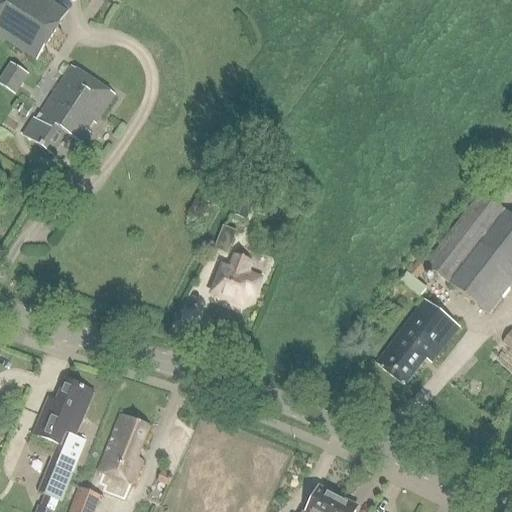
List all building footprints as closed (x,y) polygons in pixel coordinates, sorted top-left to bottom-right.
[(0,0),(0,38),(37,62),(68,13),(47,0),(0,0)] [(0,76),(0,84),(15,94),(28,74),(9,62),(0,76)] [(34,121),(23,137),(53,156),(67,135),(82,145),(115,96),(72,68),(37,123),(34,121)] [(23,106),(19,114),(26,118),(30,110),(23,106)] [(238,192),(229,216),(245,222),(254,197),(238,192)] [(424,266),(489,316),(511,285),(511,214),(511,216),(481,193),(424,266)] [(222,229),(213,252),(226,257),(235,234),(222,229)] [(231,272),(222,269),(213,295),(243,306),(246,296),(253,298),(260,280),(246,275),(250,264),(235,259),(231,272)] [(425,291),(406,275),(398,285),(418,300),(425,291)] [(425,302),(376,366),(405,388),(426,360),(432,365),(460,329),(425,302)] [(511,335),(503,347),(511,354),(511,335)] [(56,401),(49,398),(34,436),(70,451),(94,392),(65,381),(56,401)] [(134,488),(144,463),(138,460),(150,428),(121,417),(98,474),(134,488)] [(54,465),(42,494),(60,502),(72,472),(79,455),(66,449),(59,467),(54,465)] [(93,511),(99,497),(78,489),(68,511),(93,511)] [(331,511),(338,499),(319,489),(306,511),(331,511)] [(355,511),(358,509),(338,499),(331,511),(355,511)]
